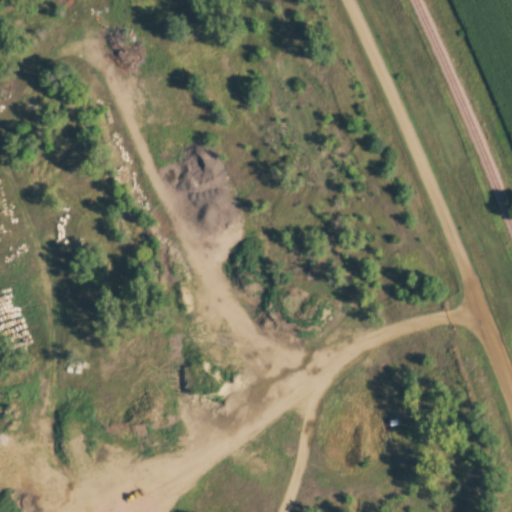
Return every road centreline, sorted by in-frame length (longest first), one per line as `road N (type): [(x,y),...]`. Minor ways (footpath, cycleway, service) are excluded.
road 1 (residential): [(511,393),(348,0)]
road 2 (residential): [(477,307),(338,348),(285,394),(158,475),(120,511)]
